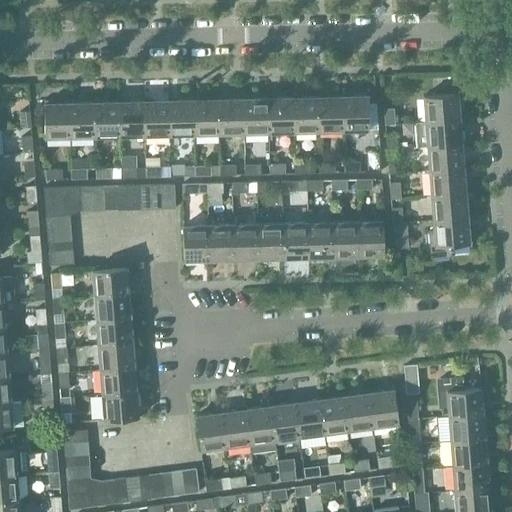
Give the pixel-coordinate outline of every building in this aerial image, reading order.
[(423,96),(425,121),(459,118),(457,93),(423,96)] [(368,95),(343,96),(344,130),(369,129),(368,95)] [(318,96),(293,97),(294,131),(319,130),(318,96)] [(343,96),(318,96),(319,130),(344,130),(343,96)] [(268,97),(243,98),(244,132),(269,132),(268,97)] [(293,97),(268,97),(269,132),(294,131),(293,97)] [(243,98),(218,99),(219,133),(244,132),(243,98)] [(193,99),(169,100),(169,134),(194,133),(193,99)] [(218,99),(193,99),(194,133),(219,133),(218,99)] [(144,100),(119,101),(120,135),(144,135),(144,100)] [(169,100),(144,100),(144,135),(169,134),(169,100)] [(119,101),(94,102),(95,136),(120,135),(119,101)] [(70,136),(69,102),(44,103),(45,137),(70,136)] [(94,102),(69,102),(70,136),(95,136),(94,102)] [(384,109),(385,124),(395,124),(394,108),(384,109)] [(20,111),(21,127),(31,126),(30,111),(20,111)] [(425,121),(427,145),(461,143),(459,118),(425,121)] [(386,133),(387,149),(397,148),(396,133),(386,133)] [(33,151),(32,135),(22,136),(23,152),(33,151)] [(427,145),(429,170),(463,168),(461,143),(427,145)] [(388,158),(389,174),(399,173),(398,157),(388,158)] [(35,176),(34,160),(24,161),(25,177),(35,176)] [(344,162),(344,172),(360,171),(359,161),(344,162)] [(319,162),(319,172),(335,172),(335,162),(319,162)] [(269,164),(269,174),(285,173),(285,163),(269,164)] [(294,163),(294,173),(310,173),(310,163),(294,163)] [(220,165),(220,175),(236,175),(235,164),(220,165)] [(244,164),(245,174),(261,174),(260,164),(244,164)] [(195,166),(195,176),(211,175),(211,165),(195,166)] [(161,166),(145,167),(145,177),(161,176),(161,166)] [(145,177),(145,167),(120,167),(121,177),(145,177)] [(96,178),(96,168),(71,169),(71,179),(96,178)] [(111,168),(96,168),(96,178),(112,178),(111,168)] [(429,170),(431,195),(465,193),(463,168),(429,170)] [(62,179),(62,169),(46,169),(46,179),(62,179)] [(347,189),(347,179),(331,180),(331,190),(347,189)] [(372,189),(372,179),(356,179),(356,189),(372,189)] [(306,180),(306,190),(322,190),(322,180),(306,180)] [(273,191),(272,181),(257,182),(257,192),(273,191)] [(298,191),(297,181),(281,181),(282,191),(298,191)] [(232,182),(232,192),(248,192),(248,182),(232,182)] [(390,183),(391,199),(401,198),(400,182),(390,183)] [(175,183),(163,184),(163,208),(175,208),(175,183)] [(182,183),(182,193),(198,193),(198,183),(182,183)] [(223,193),(223,183),(207,183),(207,193),(223,193)] [(139,184),(127,185),(128,209),(140,209),(139,184)] [(151,184),(139,184),(140,209),(152,209),(151,184)] [(163,184),(151,184),(152,209),(163,208),(163,184)] [(26,186),(27,202),(37,201),(36,185),(26,186)] [(103,185),(91,186),(92,210),(104,210),(103,185)] [(115,185),(103,185),(104,210),(116,209),(115,185)] [(127,185),(115,185),(116,209),(128,209),(127,185)] [(43,187),(46,216),(70,215),(80,210),(79,186),(43,187)] [(91,186),(79,186),(80,210),(92,210),(91,186)] [(431,195),(433,220),(467,217),(465,193),(431,195)] [(392,208),(393,223),(403,222),(402,207),(392,208)] [(39,226),(38,210),(27,211),(29,226),(39,226)] [(46,216),(47,229),(71,227),(70,215),(46,216)] [(467,217),(433,220),(434,230),(428,231),(430,258),(451,256),(450,246),(452,246),(452,244),(469,242),(467,217)] [(382,220),(357,221),(358,255),(383,255),(382,220)] [(332,221),(307,222),(308,257),(333,256),(332,221)] [(357,221),(332,221),(333,256),(358,255),(357,221)] [(307,222),(282,223),(283,257),(308,257),(307,222)] [(403,222),(393,223),(395,248),(409,247),(407,222),(403,222)] [(257,223),(232,224),(233,259),(258,258),(257,223)] [(282,223),(257,223),(258,258),(283,257),(282,223)] [(232,224),(207,225),(208,259),(233,259),(232,224)] [(208,259),(207,225),(182,225),(183,260),(208,259)] [(47,229),(48,241),(72,239),(71,227),(47,229)] [(41,251),(40,235),(29,235),(31,251),(41,251)] [(48,241),(49,253),(73,251),(72,239),(48,241)] [(73,251),(49,253),(50,265),(74,263),(73,251)] [(92,269),(94,294),(128,292),(126,267),(92,269)] [(61,288),(60,272),(50,273),(51,289),(61,288)] [(0,302),(3,302),(15,301),(13,276),(0,276),(0,302)] [(33,284),(35,300),(45,299),(43,283),(33,284)] [(94,294),(96,319),(130,317),(128,292),(94,294)] [(52,298),(53,314),(63,313),(62,297),(52,298)] [(47,324),(45,308),(35,309),(36,325),(47,324)] [(96,319),(98,344),(132,342),(130,317),(96,319)] [(54,323),(55,339),(65,338),(64,322),(54,323)] [(37,333),(39,349),(49,348),(47,333),(37,333)] [(98,344),(100,369),(134,367),(132,342),(98,344)] [(56,347),(57,363),(67,362),(66,347),(56,347)] [(0,352),(0,376),(9,376),(7,352),(0,352)] [(39,358),(40,374),(51,373),(49,357),(39,358)] [(100,369),(102,394),(136,392),(134,367),(100,369)] [(58,372),(59,388),(69,387),(68,371),(58,372)] [(0,376),(0,401),(11,401),(9,376),(0,376)] [(447,404),(448,415),(483,412),(481,387),(461,389),(460,376),(438,378),(440,404),(447,404)] [(52,398),(51,382),(41,383),(42,399),(52,398)] [(415,385),(405,386),(406,394),(416,393),(415,385)] [(394,389),(369,392),(373,426),(398,423),(394,389)] [(136,392),(102,394),(104,419),(138,417),(136,392)] [(369,392),(344,395),(349,429),(373,426),(369,392)] [(406,394),(407,410),(417,409),(416,393),(406,394)] [(344,395),(319,399),(324,433),(349,429),(344,395)] [(60,397),(61,413),(71,412),(70,396),(60,397)] [(319,399),(295,402),(299,436),(324,433),(319,399)] [(11,401),(0,401),(0,427),(23,426),(21,400),(11,401)] [(295,402),(270,405),(274,439),(299,436),(295,402)] [(270,405),(245,409),(250,442),(274,439),(270,405)] [(43,408),(44,423),(54,423),(53,407),(43,408)] [(245,409),(220,412),(225,446),(250,442),(245,409)] [(225,446),(220,412),(196,415),(200,449),(225,446)] [(448,415),(450,440),(485,437),(483,412),(448,415)] [(408,419),(409,434),(419,433),(418,418),(408,419)] [(63,431),(64,443),(88,441),(87,429),(63,431)] [(450,440),(452,465),(486,462),(485,437),(450,440)] [(64,443),(65,455),(89,453),(88,441),(64,443)] [(410,443),(411,459),(421,458),(420,442),(410,443)] [(58,462),(56,447),(46,447),(47,463),(58,462)] [(0,450),(0,475),(16,474),(14,449),(0,450)] [(65,455),(66,467),(90,466),(89,453),(65,455)] [(377,458),(378,468),(394,466),(393,456),(377,458)] [(352,461),(354,471),(369,469),(368,459),(352,461)] [(328,464),(329,474),(345,472),(343,462),(328,464)] [(452,465),(454,490),(488,487),(486,462),(452,465)] [(303,467),(304,478),(320,475),(319,465),(303,467)] [(66,467),(67,479),(91,478),(90,466),(66,467)] [(412,468),(413,484),(423,483),(422,467),(412,468)] [(196,468),(184,469),(187,493),(199,492),(196,468)] [(184,469),(172,471),(175,495),(187,493),(184,469)] [(279,471),(280,481),(296,479),(294,469),(279,471)] [(60,487),(58,471),(48,472),(49,488),(60,487)] [(172,471),(160,472),(164,496),(175,495),(172,471)] [(160,472),(149,474),(152,498),(164,496),(160,472)] [(254,474),(255,484),(271,482),(270,472),(254,474)] [(0,475),(0,500),(18,499),(16,474),(0,475)] [(149,474),(137,476),(140,500),(152,498),(149,474)] [(229,477),(231,487),(246,485),(245,475),(229,477)] [(368,477),(369,487),(385,485),(384,475),(368,477)] [(137,476),(125,477),(128,501),(140,500),(137,476)] [(125,477),(113,479),(117,503),(128,501),(125,477)] [(91,478),(67,479),(69,509),(105,504),(101,480),(91,478)] [(205,481),(206,491),(222,488),(220,478),(205,481)] [(343,480),(345,490),(361,488),(359,478),(343,480)] [(113,479),(101,480),(105,504),(117,503),(113,479)] [(319,483),(320,493),(336,491),(334,481),(319,483)] [(294,487),(296,497),(311,495),(310,485),(294,487)] [(454,490),(455,511),(490,511),(488,487),(454,490)] [(270,490),(271,500),(287,498),(285,488),(270,490)] [(245,493),(246,503),(262,501),(261,491),(245,493)] [(414,493),(415,508),(425,508),(424,492),(414,493)] [(237,504),(236,494),(221,497),(222,506),(237,504)] [(59,511),(62,511),(60,496),(50,497),(51,511),(59,511)] [(196,500),(197,510),(213,508),(212,498),(196,500)] [(0,500),(0,511),(19,511),(18,499),(0,500)] [(171,503),(172,511),(180,511),(188,511),(187,501),(171,503)]
